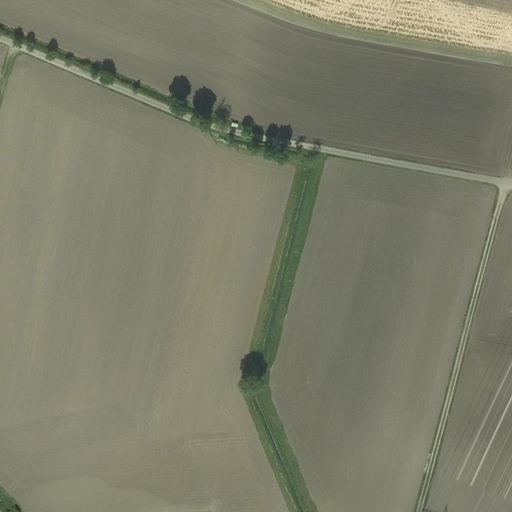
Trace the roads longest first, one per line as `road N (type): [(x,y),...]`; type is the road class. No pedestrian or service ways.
road 1 (unclassified): [(0,35),(225,131),(511,184)]
road 2 (track): [(420,511),(511,165)]
